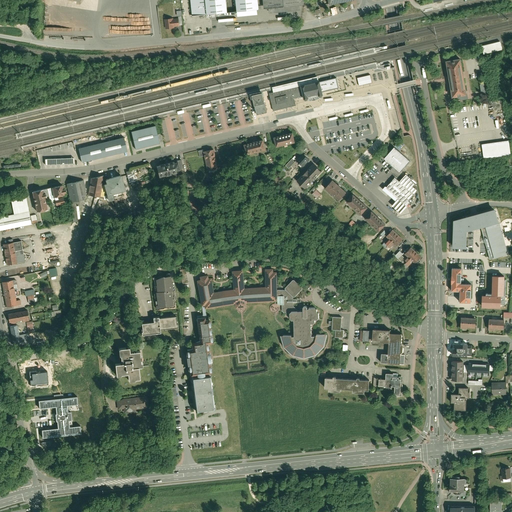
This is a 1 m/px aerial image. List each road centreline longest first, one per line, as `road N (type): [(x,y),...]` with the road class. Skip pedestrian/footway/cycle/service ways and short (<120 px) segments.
road 1 (residential): [(0,175),(74,171),(296,118),(311,144),(393,218),(432,219)]
road 2 (residential): [(366,8),(287,30),(115,49),(32,41),(27,28),(0,25)]
road 3 (secondary): [(395,456),(73,486)]
road 4 (primary): [(432,219),(389,0)]
road 5 (residential): [(6,360),(80,344),(137,284)]
road 6 (residential): [(464,207),(440,162),(418,61)]
road 7 (residential): [(354,301),(291,266),(243,261)]
